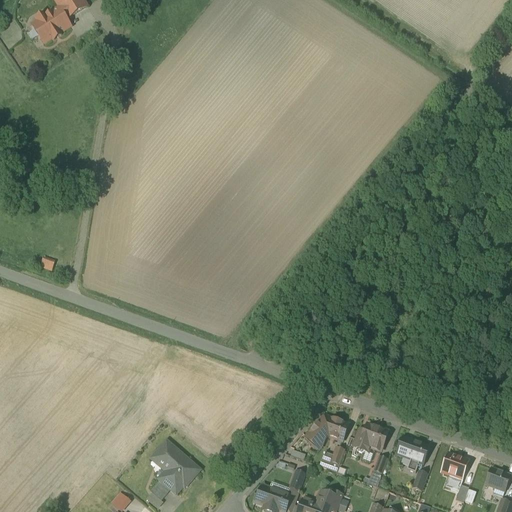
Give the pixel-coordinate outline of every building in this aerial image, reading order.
[(82,0),(54,0),(60,9),(63,7),(70,19),(87,7),(82,0)] [(60,9),(46,18),(45,17),(38,21),(39,23),(33,26),(44,45),(52,39),(54,42),(62,36),(61,34),(71,28),(66,21),(70,19),(63,7),(60,9)] [(349,426),(325,418),(318,426),(317,426),(311,432),(312,433),(306,439),(307,440),(308,439),(320,449),(321,448),(326,437),(331,439),(332,439),(343,443),(349,426)] [(389,434),(368,426),(365,434),(361,432),(359,433),(354,449),(357,450),(358,453),(363,455),(366,454),(366,453),(369,454),(370,449),(377,452),(378,449),(382,451),(389,434)] [(430,449),(403,439),(396,456),(411,462),(407,471),(416,475),(420,465),(424,466),(430,449)] [(199,472),(167,444),(153,460),(153,461),(155,459),(162,465),(160,467),(169,474),(162,482),(161,480),(160,481),(161,482),(158,486),(165,492),(169,488),(177,495),(183,487),(185,488),(186,487),(184,486),(191,478),(193,479),(199,472)] [(334,458),(324,455),(320,468),(337,474),(340,466),(345,452),(337,450),(334,458)] [(469,463),(448,455),(442,474),(463,481),(469,463)] [(388,461),(380,458),(370,486),(378,489),(383,475),(382,474),(388,461)] [(499,472),(491,469),(485,486),(506,494),(511,478),(499,473),(499,472)] [(296,472),(290,489),(291,490),(299,493),(300,492),(306,476),(296,472)] [(428,476),(419,473),(413,490),(422,493),(428,476)] [(165,492),(158,486),(151,493),(162,503),(169,495),(165,492)] [(279,494),(271,491),(270,489),(265,487),(262,488),(260,494),(259,493),(255,504),(265,508),(264,511),(286,511),(291,498),(288,497),(279,494)] [(462,487),(456,502),(464,505),(470,490),(462,487)] [(299,493),(291,490),(288,497),(291,498),(286,511),(293,511),(295,507),(301,493),(300,492),(299,493)] [(315,506),(304,502),(304,501),(303,501),(300,509),(295,507),(293,511),(330,511),(331,511),(336,499),(332,497),(322,493),(322,494),(319,496),(318,500),(319,503),(318,505),(315,506)] [(124,511),(131,504),(120,494),(110,506),(117,511),(124,511)] [(338,511),(344,497),(333,494),(332,497),(336,499),(331,511),(338,511)] [(502,500),(497,511),(506,511),(510,503),(502,500)]
